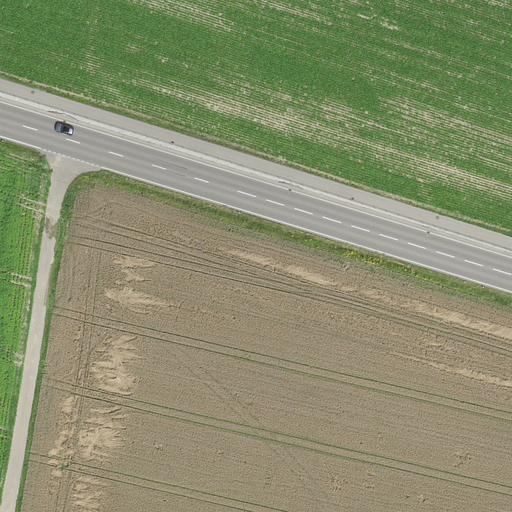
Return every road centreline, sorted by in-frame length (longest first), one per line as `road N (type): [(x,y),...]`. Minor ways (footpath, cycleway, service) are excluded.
road 1 (secondary): [(0,119),(511,273)]
road 2 (track): [(5,511),(66,139)]
